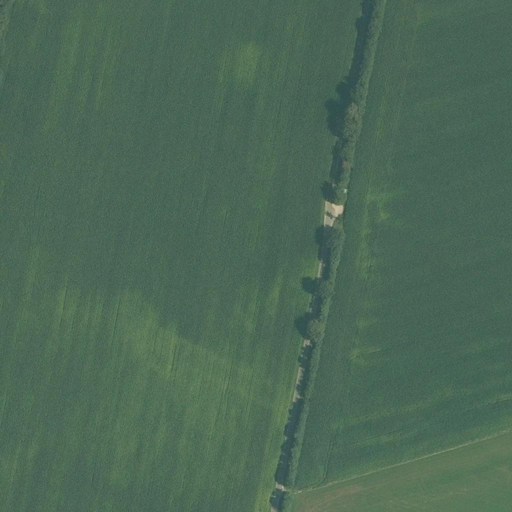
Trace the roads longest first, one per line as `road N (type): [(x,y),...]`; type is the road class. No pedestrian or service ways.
road 1 (residential): [(272,511),(325,237)]
road 2 (track): [(325,237),(368,0)]
